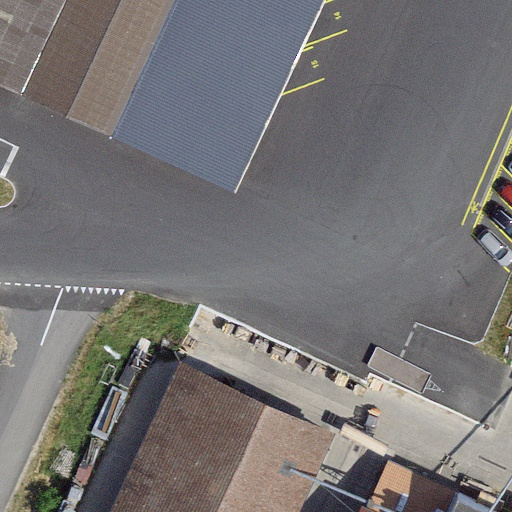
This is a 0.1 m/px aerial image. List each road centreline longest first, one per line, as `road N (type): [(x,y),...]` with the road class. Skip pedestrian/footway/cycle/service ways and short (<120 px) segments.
road 1 (unclassified): [(511,211),(457,257),(390,280),(0,250)]
road 2 (unknown): [(168,262),(50,156),(0,131)]
